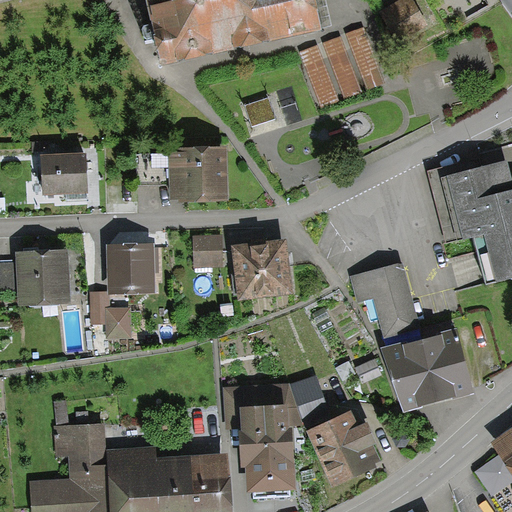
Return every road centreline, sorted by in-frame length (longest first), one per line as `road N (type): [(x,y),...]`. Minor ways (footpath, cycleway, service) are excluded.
road 1 (residential): [(0,231),(277,220),(511,101)]
road 2 (residential): [(511,404),(379,511)]
